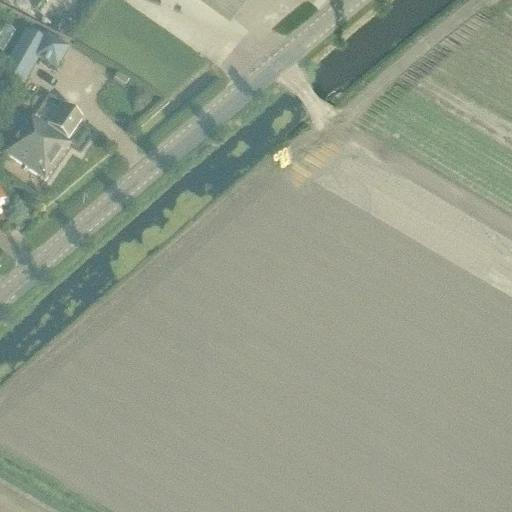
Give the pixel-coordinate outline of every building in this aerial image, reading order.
[(210,0),(231,14),(241,0),(210,0)] [(27,33),(4,74),(21,83),(34,60),(56,72),(69,50),(47,38),(44,42),(27,33)] [(47,127),(67,142),(83,120),(61,104),(47,127)] [(67,142),(47,127),(32,116),(5,154),(46,183),(72,146),(67,142)] [(1,210),(11,202),(0,189),(0,213),(1,212),(1,210)]
